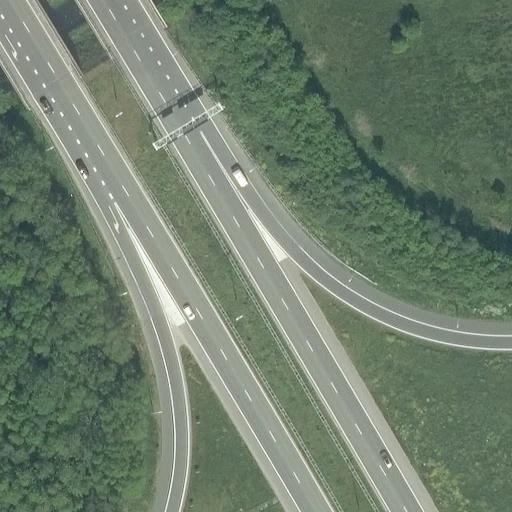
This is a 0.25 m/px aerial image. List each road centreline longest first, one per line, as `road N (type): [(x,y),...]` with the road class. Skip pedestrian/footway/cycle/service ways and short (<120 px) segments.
road 1 (trunk): [(406,511),(186,137)]
road 2 (motorway): [(511,342),(412,329),(337,290),(186,137)]
road 3 (trunk): [(129,197),(314,511)]
road 4 (motorway): [(129,197),(182,414),(171,511)]
road 5 (trunk): [(9,0),(129,197)]
road 6 (trunk): [(186,137),(103,0)]
